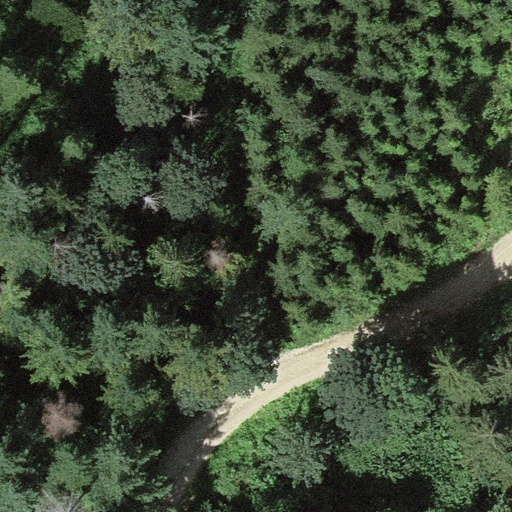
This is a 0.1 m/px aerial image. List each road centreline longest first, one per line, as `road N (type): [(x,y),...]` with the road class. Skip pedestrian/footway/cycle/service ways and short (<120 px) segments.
road 1 (track): [(511,256),(378,339),(265,385),(178,469),(156,511)]
road 2 (track): [(265,385),(243,236),(226,0)]
